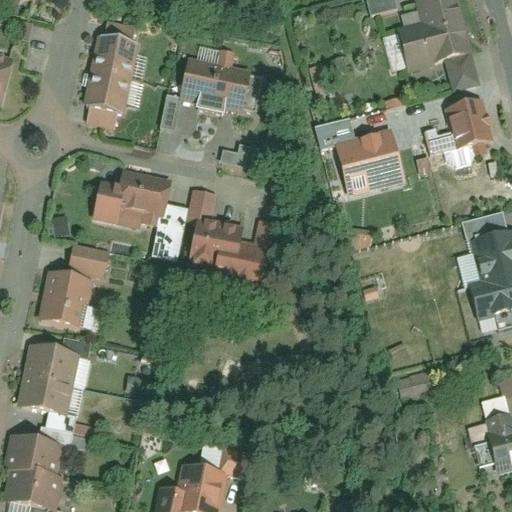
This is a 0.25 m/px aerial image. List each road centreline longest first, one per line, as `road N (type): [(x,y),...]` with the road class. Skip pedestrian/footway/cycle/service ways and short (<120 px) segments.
road 1 (residential): [(45,150),(0,365)]
road 2 (residential): [(211,179),(80,148),(45,150)]
road 3 (residential): [(74,0),(45,150)]
